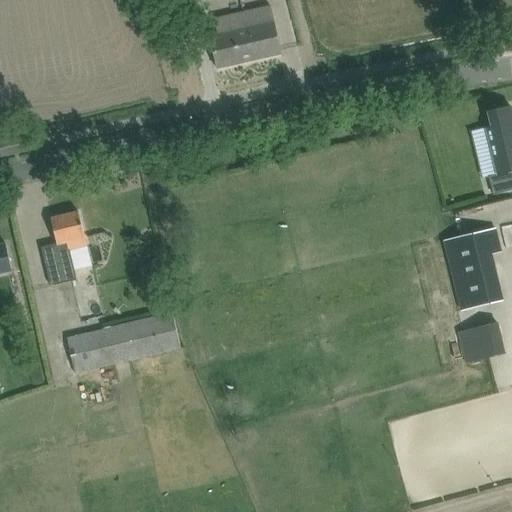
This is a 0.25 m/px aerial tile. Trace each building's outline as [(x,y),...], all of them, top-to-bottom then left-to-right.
[(217,69),(254,60),(282,54),(271,6),(243,13),(214,20),(217,35),(209,37),(212,49),(217,69)] [(493,127),(487,128),(499,176),(491,178),(494,194),(511,189),(511,114),(510,107),(489,112),(493,127)] [(42,248),(46,267),(51,287),(77,280),(70,250),(87,246),(84,232),(79,212),(51,219),(57,244),(42,248)] [(497,228),(443,241),(461,310),(504,299),(492,255),(503,252),(501,241),(497,228)] [(0,273),(11,271),(5,244),(0,244),(0,273)] [(93,304),(111,299),(106,278),(87,283),(93,304)] [(9,298),(10,311),(25,311),(24,298),(9,298)] [(85,333),(68,338),(76,374),(114,365),(131,361),(181,349),(173,312),(104,329),(85,333)] [(496,322),(458,330),(466,363),(504,354),(496,322)]
